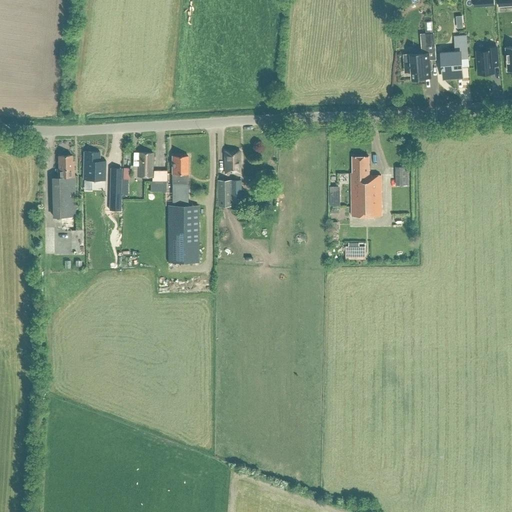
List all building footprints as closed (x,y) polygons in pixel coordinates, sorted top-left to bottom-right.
[(425,33),(426,46),(435,45),(434,32),(425,33)] [(443,80),(465,78),(464,55),(469,54),(468,36),(454,37),(455,51),(441,52),(443,80)] [(477,51),(479,73),(493,72),(492,65),(498,64),(498,58),(497,47),(490,47),(485,48),(486,51),(477,51)] [(431,60),(429,61),(428,53),(411,54),(405,55),(405,62),(406,71),(412,71),(413,78),(430,77),(429,69),(431,69),(431,60)] [(225,150),(225,172),(240,172),(240,150),(225,150)] [(83,179),(99,180),(105,180),(105,160),(99,160),(100,151),(84,151),(83,179)] [(152,176),(152,180),(166,180),(166,170),(152,170),(153,152),(134,152),(134,165),(133,176),(137,176),(152,176)] [(58,168),(58,176),(55,177),(55,185),(54,186),(55,217),(65,216),(76,216),(75,176),(74,176),(74,160),(72,160),(72,155),(59,155),(59,168),(58,168)] [(172,155),(173,200),(189,200),(188,155),(172,155)] [(353,173),(352,173),(353,215),(382,215),(381,174),(369,174),(369,156),(353,156),(353,173)] [(408,166),(396,166),(397,185),(409,184),(408,166)] [(242,199),(242,179),(218,179),(218,206),(235,206),(235,199),(242,199)] [(112,180),(112,198),(120,198),(121,198),(121,180),(112,180)] [(173,205),(168,205),(168,262),(199,262),(199,205),(189,205),(173,205)]
